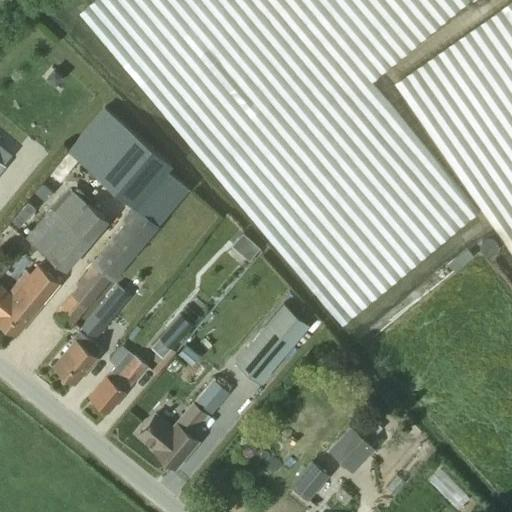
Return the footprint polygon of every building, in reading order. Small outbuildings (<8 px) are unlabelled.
[(83,0),(79,4),(142,85),(157,74),(152,54),(164,60),(170,47),(179,40),(190,45),(180,33),(185,35),(200,0),(199,0),(200,0),(199,0),(83,0)] [(511,22),(504,10),(396,75),(411,99),(416,95),(416,94),(428,87),(426,83),(449,69),(447,65),(460,57),(462,60),(511,29),(511,22)] [(47,77),(55,84),(63,75),(54,68),(47,77)] [(130,262),(131,263),(146,245),(144,243),(191,188),(169,168),(173,163),(105,105),(67,149),(134,205),(123,218),(125,220),(91,261),(93,263),(77,282),(78,284),(54,312),(72,327),(113,280),(114,281),(130,262)] [(73,184),(28,233),(67,269),(83,252),(71,242),(101,210),(73,184)] [(242,232),(232,244),(249,259),(259,247),(242,232)] [(458,267),(474,252),(467,244),(451,260),(458,267)] [(0,320),(16,333),(54,288),(59,281),(39,264),(33,271),(31,273),(28,270),(12,290),(9,293),(0,285),(0,320)] [(124,290),(117,284),(73,337),(76,339),(55,365),(75,382),(96,356),(94,354),(100,346),(93,340),(108,322),(109,323),(131,295),(124,290)] [(284,303),(236,359),(262,380),(309,324),(284,303)] [(200,316),(188,305),(180,313),(158,337),(173,349),(194,325),(193,325),(200,316)] [(200,351),(186,339),(178,349),(192,360),(200,351)] [(146,364),(135,355),(122,370),(116,364),(90,395),(108,410),(146,364)] [(192,403),(172,427),(155,413),(138,434),(155,448),(154,449),(175,468),(198,440),(190,433),(205,414),(192,403)] [(367,439),(374,432),(380,425),(372,417),(365,424),(359,430),(351,423),(328,447),(353,471),(376,447),(367,439)] [(310,500),(330,476),(313,460),(292,485),(310,500)]
